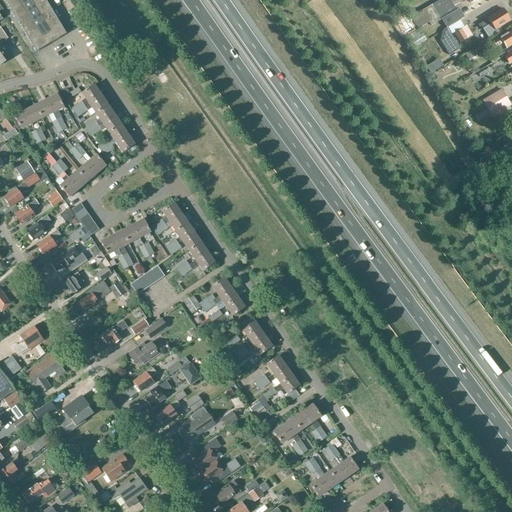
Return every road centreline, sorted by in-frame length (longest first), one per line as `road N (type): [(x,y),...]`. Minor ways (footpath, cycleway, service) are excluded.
road 1 (motorway): [(191,0),(511,438)]
road 2 (motorway): [(511,396),(219,0)]
road 3 (residential): [(403,511),(176,187)]
road 4 (residential): [(198,511),(0,228)]
road 5 (residential): [(151,148),(97,67),(77,65),(0,90)]
road 6 (unclassified): [(176,187),(105,222),(88,197),(151,148)]
